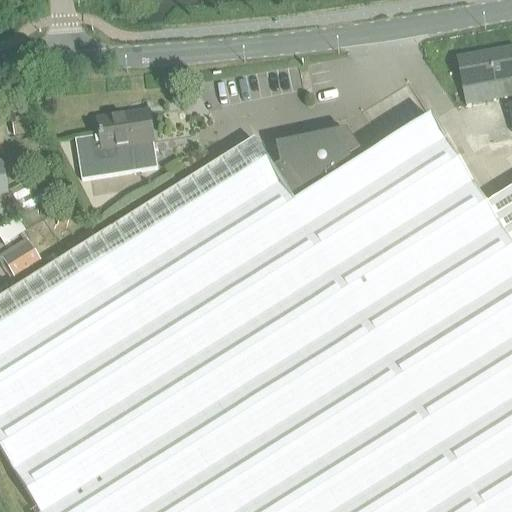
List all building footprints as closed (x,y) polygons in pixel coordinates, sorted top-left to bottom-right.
[(511,50),(456,60),(465,108),(511,99),(511,50)] [(90,141),(76,143),(82,182),(157,171),(153,145),(148,114),(102,121),(102,118),(95,119),(98,137),(99,137),(100,139),(90,141)] [(28,117),(11,120),(14,139),(31,136),(28,117)] [(256,145),(0,303),(0,453),(37,511),(511,511),(511,193),(490,207),(435,123),(296,209),(295,207),(274,173),(256,145)] [(280,169),(274,173),(295,207),(354,170),(349,161),(359,155),(347,134),(276,149),(280,169)] [(38,193),(17,205),(23,216),(44,204),(38,193)] [(62,215),(57,227),(66,231),(71,219),(62,215)] [(0,233),(3,243),(26,235),(21,220),(0,227),(0,233)] [(27,240),(0,257),(0,264),(11,282),(41,263),(27,240)]
